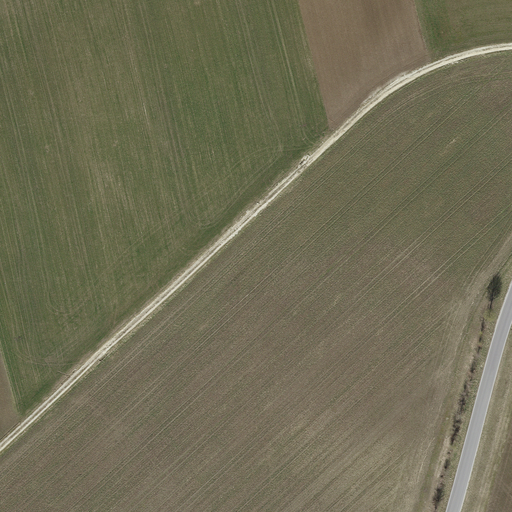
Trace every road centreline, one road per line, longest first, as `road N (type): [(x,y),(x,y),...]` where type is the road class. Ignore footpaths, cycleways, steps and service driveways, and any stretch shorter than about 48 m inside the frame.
road 1 (track): [(0,447),(374,102),(439,63),(511,46)]
road 2 (tertiary): [(454,511),(511,300)]
